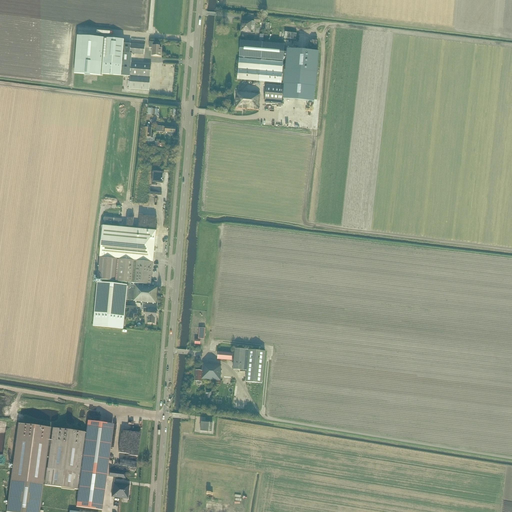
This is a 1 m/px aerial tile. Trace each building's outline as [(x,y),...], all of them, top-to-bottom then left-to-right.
[(260,23),(261,18),(255,18),(254,22),(242,21),(243,21),(243,26),(242,26),(242,31),(251,32),(251,31),(250,31),(250,28),(251,28),(251,26),(254,26),(254,22),(260,23)] [(78,37),(75,73),(102,75),(102,74),(105,39),(78,37)] [(105,39),(102,74),(121,75),(130,76),(131,63),(132,54),(144,55),(145,45),(144,45),(129,44),(124,44),(124,40),(105,39)] [(284,52),(285,45),(241,41),(240,57),(262,59),(262,60),(239,58),(238,80),(281,83),(283,62),(265,61),(265,59),(283,61),(283,57),(284,52)] [(159,48),(159,43),(150,42),(149,48),(153,48),(152,56),(161,56),(162,49),(159,48)] [(287,57),(283,99),(314,102),(318,52),(287,49),(287,53),(284,52),(283,57),(287,57)] [(130,76),(129,89),(149,90),(151,65),(131,63),(130,76)] [(266,85),(265,101),(282,103),(283,87),(266,85)] [(260,94),(259,94),(238,92),(237,97),(236,97),(235,108),(259,110),(260,94)] [(156,126),(156,131),(166,132),(168,132),(167,135),(173,136),(173,133),(175,133),(176,128),(166,127),(166,128),(164,127),(161,126),(156,126)] [(144,127),(143,137),(143,141),(153,142),(154,141),(155,134),(151,134),(152,128),(144,127)] [(153,263),(156,232),(103,226),(100,258),(153,263)] [(97,284),(94,326),(123,328),(125,312),(126,308),(129,308),(129,313),(128,318),(133,318),(134,314),(137,314),(138,310),(137,310),(137,307),(130,306),(130,307),(128,307),(126,306),(126,299),(127,299),(134,300),(134,301),(156,303),(158,288),(136,286),(136,284),(136,283),(144,284),(151,285),(151,284),(153,263),(106,258),(100,258),(98,280),(104,280),(103,283),(98,282),(97,284)] [(157,318),(157,311),(148,310),(149,308),(144,308),(144,312),(148,313),(147,317),(148,317),(148,323),(155,324),(156,318),(157,318)] [(262,383),(265,352),(235,349),(235,355),(232,355),(232,353),(218,352),(218,359),(234,361),(234,369),(247,371),(246,382),(262,383)] [(196,368),(195,381),(197,381),(197,383),(198,384),(200,384),(201,384),(201,382),(202,379),(220,380),(220,379),(221,370),(221,365),(203,364),(203,369),(196,368)] [(102,510),(113,424),(88,421),(86,433),(85,433),(64,430),(52,429),(51,440),(49,440),(50,429),(18,424),(11,479),(10,481),(6,511),(7,511),(39,511),(43,485),(44,475),(47,457),(49,458),(45,485),(66,488),(68,488),(77,490),(78,490),(76,507),(102,510)] [(210,423),(201,422),(201,431),(209,432),(212,432),(213,423),(210,423)] [(125,479),(126,471),(110,469),(109,477),(125,479)] [(128,499),(129,485),(114,483),(113,487),(111,497),(128,499)]
